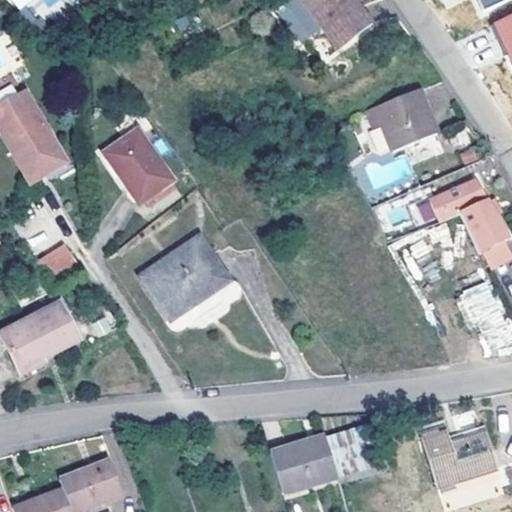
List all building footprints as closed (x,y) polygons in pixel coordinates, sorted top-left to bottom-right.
[(6,0),(14,11),(33,0),(6,0)] [(350,0),(298,0),(337,51),(370,25),(350,0)] [(477,0),(483,10),(502,0),(477,0)] [(511,12),(491,21),(511,69),(511,12)] [(418,92),(385,105),(374,109),(381,128),(392,155),(435,137),(418,92)] [(0,106),(0,133),(29,182),(63,165),(23,93),(0,106)] [(381,128),(374,109),(364,113),(371,132),(381,128)] [(136,133),(104,155),(138,204),(170,181),(136,133)] [(428,201),(438,222),(458,215),(486,207),(474,184),(473,183),(428,201)] [(427,199),(416,204),(424,223),(435,219),(427,199)] [(486,207),(458,215),(477,256),(504,241),(486,207)] [(198,243),(142,278),(168,321),(225,284),(198,243)] [(74,267),(58,247),(31,265),(46,285),(74,267)] [(457,292),(482,357),(511,344),(511,331),(492,279),(457,292)] [(0,331),(0,339),(18,375),(40,364),(38,361),(76,342),(57,303),(0,331)] [(106,317),(90,325),(96,338),(113,330),(106,317)] [(337,433),(325,437),(337,478),(371,469),(364,448),(358,428),(337,433)] [(494,470),(483,433),(447,442),(447,443),(442,429),(422,435),(425,449),(437,488),(494,470)] [(337,478),(325,437),(269,453),(282,494),(337,478)] [(107,459),(58,479),(62,489),(71,511),(73,511),(120,495),(107,459)] [(71,511),(62,489),(13,508),(14,511),(71,511)]
